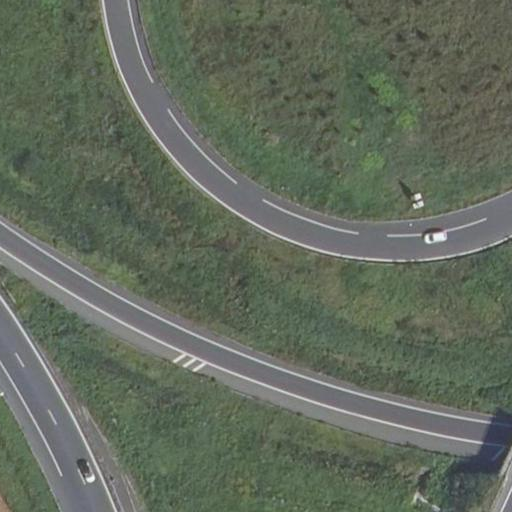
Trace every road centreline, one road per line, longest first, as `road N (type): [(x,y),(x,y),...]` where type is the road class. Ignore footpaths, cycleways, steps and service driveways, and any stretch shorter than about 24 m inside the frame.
road 1 (motorway): [(0,236),(114,307),(248,367),(356,405),(511,439)]
road 2 (motorway): [(511,217),(432,243),(378,244),(322,236),(272,217),(229,191),(164,125),(143,89),(117,0)]
road 3 (motorway): [(0,329),(62,431),(96,511)]
